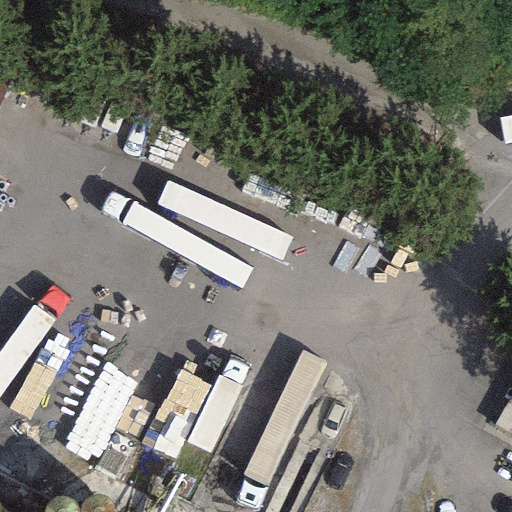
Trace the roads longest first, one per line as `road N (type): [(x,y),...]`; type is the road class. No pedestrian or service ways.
road 1 (unknown): [(124,267),(434,365),(511,230)]
road 2 (unclassified): [(511,129),(458,133),(361,108),(105,0)]
